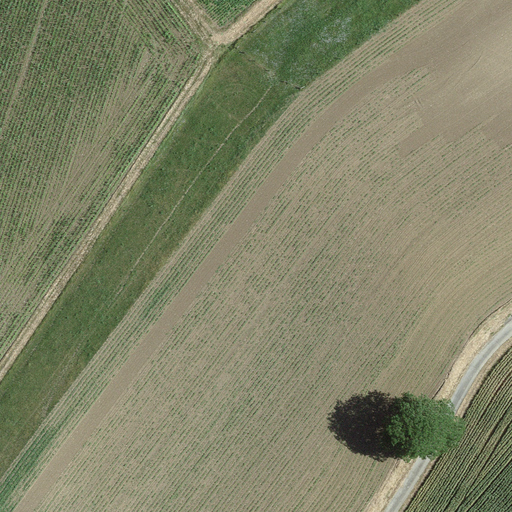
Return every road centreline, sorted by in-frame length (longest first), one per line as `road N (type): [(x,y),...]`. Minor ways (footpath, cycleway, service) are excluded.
road 1 (track): [(0,372),(219,48),(276,0)]
road 2 (track): [(390,511),(469,377),(511,327)]
